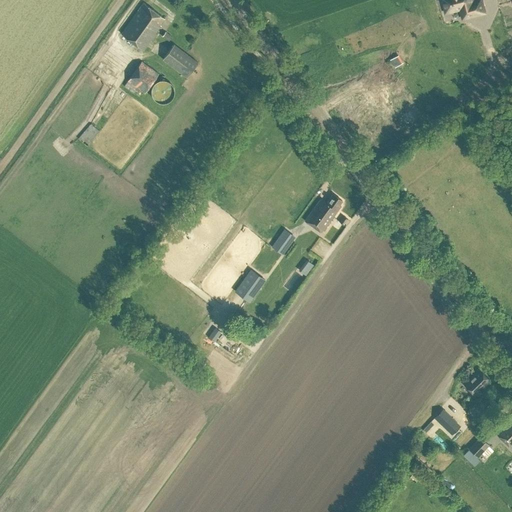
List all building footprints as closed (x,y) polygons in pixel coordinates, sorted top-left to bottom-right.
[(443,0),(446,11),(461,7),(464,17),(485,11),(481,0),(473,0),(443,0)] [(164,18),(144,3),(138,10),(122,33),(144,48),(161,25),(160,24),(164,18)] [(169,40),(172,36),(166,31),(163,35),(169,40)] [(187,77),(198,61),(174,43),(163,59),(187,77)] [(136,93),(148,90),(160,72),(142,60),(125,85),(136,93)] [(388,64),(375,73),(379,80),(352,98),(357,104),(397,77),(388,64)] [(173,84),(166,80),(159,80),(153,84),(150,92),(153,99),(159,103),(166,103),(173,99),(175,92),(173,84)] [(87,144),(100,129),(92,122),(79,137),(87,144)] [(339,204),(342,200),(333,193),(326,202),(321,198),(305,220),(321,232),(341,206),(339,204)] [(344,224),(348,219),(343,215),(339,221),(344,224)] [(283,254),(296,237),(284,228),(271,244),(283,254)] [(235,245),(241,250),(253,233),(246,229),(235,245)] [(291,256),(282,266),(292,275),(301,266),(291,256)] [(250,301),(266,279),(251,268),(235,290),(250,301)] [(218,288),(226,275),(216,269),(208,282),(218,288)] [(208,337),(214,342),(221,332),(215,328),(208,337)] [(474,394),(489,379),(479,369),(464,383),(474,394)] [(461,443),(479,426),(457,405),(440,423),(461,443)] [(438,421),(446,411),(442,408),(434,417),(438,421)] [(511,417),(511,418),(508,415),(494,430),(511,447),(511,417)] [(478,457),(489,445),(480,436),(469,448),(478,457)] [(486,453),(493,458),(500,448),(493,443),(486,453)]
